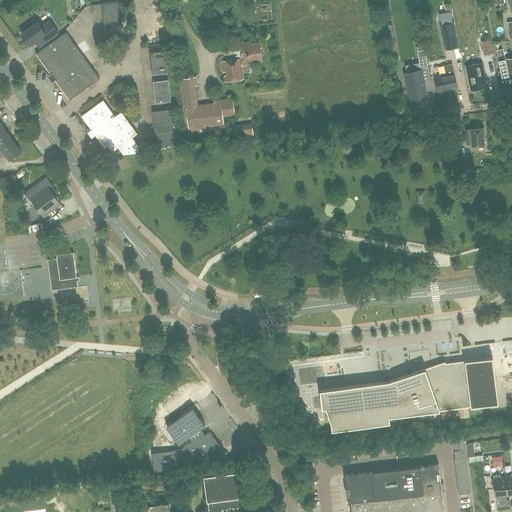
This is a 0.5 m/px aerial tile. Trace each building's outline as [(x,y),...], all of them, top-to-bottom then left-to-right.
[(120,26),(117,0),(102,2),(102,3),(92,4),(93,9),(102,8),(106,39),(122,37),(122,36),(130,35),(129,25),(120,26)] [(42,27),(38,22),(21,34),(30,45),(35,41),(39,47),(58,33),(50,21),(42,27)] [(454,23),(441,26),(446,49),(458,47),(454,23)] [(36,54),(70,100),(100,78),(66,32),(36,54)] [(483,55),(493,53),(490,40),(481,42),(483,55)] [(425,44),(428,59),(435,57),(432,42),(425,44)] [(225,82),(243,79),(240,59),(259,56),(258,43),(239,46),(240,52),(235,52),(236,59),(223,61),(225,82)] [(409,96),(426,93),(423,80),(431,78),(428,59),(425,44),(416,46),(420,70),(405,73),(409,96)] [(506,59),(505,59),(503,49),(497,50),(499,60),(504,83),(511,81),(511,72),(509,73),(506,59)] [(152,73),(167,72),(165,50),(150,52),(152,73)] [(471,90),(487,87),(482,63),(466,67),(471,90)] [(452,64),(444,66),(445,75),(434,77),(437,91),(457,87),(452,64)] [(198,104),(195,86),(198,86),(196,77),(178,79),(182,109),(181,110),(183,127),(188,127),(189,135),(217,131),(216,126),(224,125),(223,117),(235,116),(233,98),(214,100),(214,102),(198,104)] [(156,102),(171,101),(168,80),(153,82),(156,102)] [(454,94),(456,104),(463,103),(461,92),(454,94)] [(115,116),(103,99),(81,116),(91,129),(89,131),(93,137),(95,135),(105,148),(108,146),(112,152),(118,147),(123,154),(139,152),(138,144),(133,136),(138,133),(122,111),(115,116)] [(172,108),(152,111),(156,146),(181,143),(180,132),(174,133),(172,108)] [(237,138),(253,136),(252,123),(235,125),(237,138)] [(472,145),(484,144),(483,127),(466,129),(467,144),(472,144),(472,145)] [(0,150),(2,149),(13,141),(6,131),(0,135),(0,150)] [(0,158),(5,154),(9,160),(21,151),(13,141),(2,149),(0,150),(0,158)] [(432,150),(433,158),(459,155),(458,147),(454,148),(453,142),(442,143),(443,149),(432,150)] [(460,172),(474,171),(473,160),(459,161),(460,172)] [(62,202),(51,187),(53,185),(46,175),(24,191),(30,199),(31,198),(44,215),(62,202)] [(52,289),(78,286),(74,251),(56,253),(57,257),(48,258),(52,289)] [(493,357),(439,364),(389,381),(320,390),(323,408),(326,408),(331,423),(332,430),(390,423),(389,417),(498,403),(493,357)] [(78,382),(73,385),(76,391),(81,389),(78,382)] [(191,440),(203,431),(200,428),(205,424),(203,421),(203,420),(198,414),(193,407),(167,426),(179,443),(189,436),(191,440)] [(203,431),(191,440),(192,441),(181,449),(172,450),(173,463),(207,459),(223,448),(219,443),(215,438),(216,438),(214,436),(210,431),(205,435),(203,431)] [(455,458),(466,457),(465,447),(464,447),(465,449),(454,451),(455,458)] [(492,457),(493,466),(502,465),(501,456),(492,457)] [(438,511),(444,511),(438,463),(345,474),(348,503),(350,502),(351,511),(438,511)] [(251,511),(250,496),(247,470),(204,476),(207,502),(208,502),(209,511),(251,511)] [(153,487),(172,484),(170,477),(170,473),(151,477),(153,487)] [(508,495),(506,477),(501,477),(500,474),(493,475),(493,478),(496,496),(508,495)] [(110,482),(111,494),(123,492),(122,480),(110,482)] [(342,500),(334,502),(336,510),(344,508),(342,500)] [(173,511),(172,501),(153,504),(154,506),(149,507),(146,505),(143,510),(146,511),(145,511),(173,511)]
